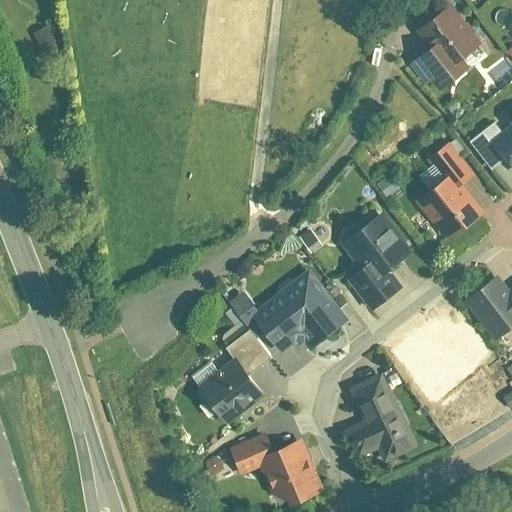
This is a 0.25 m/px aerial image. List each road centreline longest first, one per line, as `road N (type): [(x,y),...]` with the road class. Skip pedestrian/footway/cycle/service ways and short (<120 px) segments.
road 1 (residential): [(405,0),(386,80),(319,183),(153,309)]
road 2 (residential): [(354,511),(321,424),(324,384),(403,311),(511,229)]
road 3 (tertiary): [(103,511),(62,360),(0,196)]
road 4 (residential): [(511,443),(371,511)]
